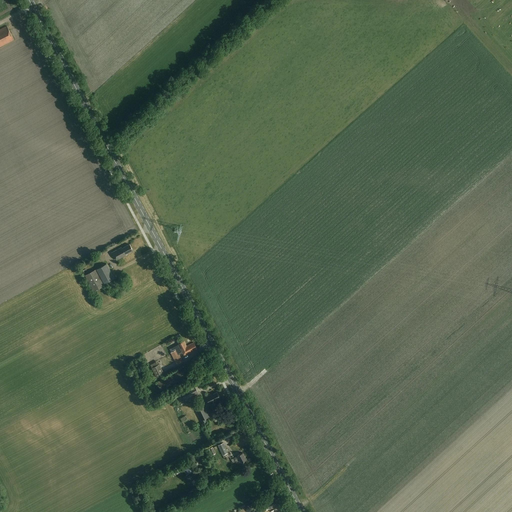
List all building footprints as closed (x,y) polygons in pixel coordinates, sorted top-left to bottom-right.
[(0,46),(14,40),(7,26),(0,29),(0,46)] [(133,250),(130,243),(122,248),(122,247),(113,252),(117,260),(126,255),(126,254),(133,250)] [(95,260),(94,257),(89,259),(90,261),(80,266),(81,269),(91,263),(90,262),(95,260)] [(115,278),(107,263),(96,269),(104,283),(115,278)] [(104,285),(96,269),(85,275),(87,277),(85,278),(86,280),(88,279),(94,291),(104,285)] [(187,346),(185,341),(178,344),(180,348),(171,353),(169,354),(171,358),(173,357),(177,364),(183,361),(179,354),(184,351),(186,354),(193,350),(197,347),(194,342),(187,346)] [(164,373),(160,364),(152,368),(157,377),(164,373)] [(191,375),(187,367),(157,383),(161,391),(191,375)] [(200,396),(195,385),(182,392),(187,403),(200,396)] [(221,398),(217,392),(211,395),(211,394),(206,396),(209,401),(206,403),(208,406),(212,404),(211,403),(221,398)] [(203,423),(207,421),(206,418),(210,416),(204,406),(196,410),(203,423)] [(247,459),(243,452),(238,455),(238,456),(234,458),(236,461),(240,459),(241,462),(247,459)] [(274,499),(274,498),(266,502),(270,509),(279,504),(276,499),(274,499)]
